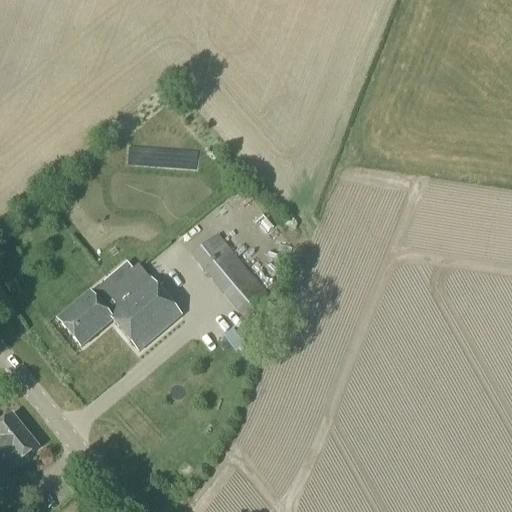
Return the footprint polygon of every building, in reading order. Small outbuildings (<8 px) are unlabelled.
[(233,219),(246,210),(239,201),(227,211),(233,219)] [(254,334),(268,321),(259,309),(270,300),(218,236),(190,258),(243,323),(243,322),(254,334)] [(181,317),(151,282),(152,281),(138,265),(110,288),(115,292),(99,306),(89,294),(56,322),(80,350),(112,323),(138,353),(181,317)] [(224,313),(210,321),(216,331),(230,324),(224,313)] [(38,450),(11,418),(0,426),(0,483),(17,470),(15,469),(38,450)]
